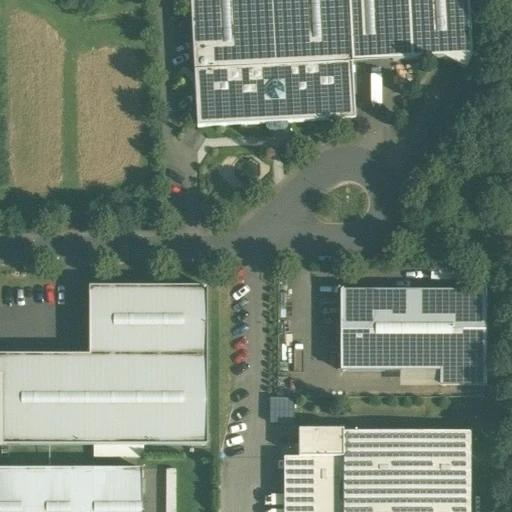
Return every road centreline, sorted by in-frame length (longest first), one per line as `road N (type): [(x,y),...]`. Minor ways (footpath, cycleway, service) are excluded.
road 1 (unclassified): [(0,266),(273,245)]
road 2 (unclassified): [(273,245),(357,245),(380,225),(383,195),(358,170),(332,171),(304,197)]
